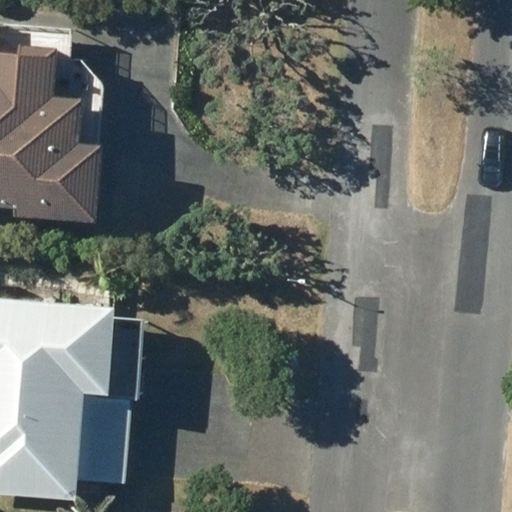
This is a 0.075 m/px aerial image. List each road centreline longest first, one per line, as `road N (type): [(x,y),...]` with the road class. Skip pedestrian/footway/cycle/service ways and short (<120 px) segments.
road 1 (residential): [(493,0),(465,377)]
road 2 (residential): [(362,370),(391,0)]
road 3 (residential): [(350,511),(362,370)]
road 4 (residential): [(465,377),(454,511)]
